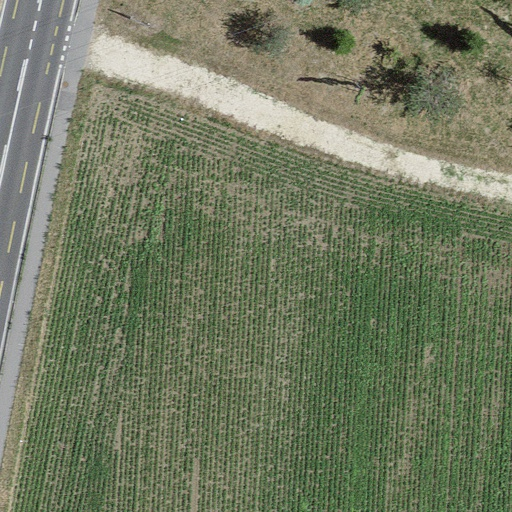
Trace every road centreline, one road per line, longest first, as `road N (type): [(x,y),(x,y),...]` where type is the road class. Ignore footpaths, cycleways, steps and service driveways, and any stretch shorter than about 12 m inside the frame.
road 1 (track): [(32,35),(511,195)]
road 2 (primary): [(41,0),(0,183)]
